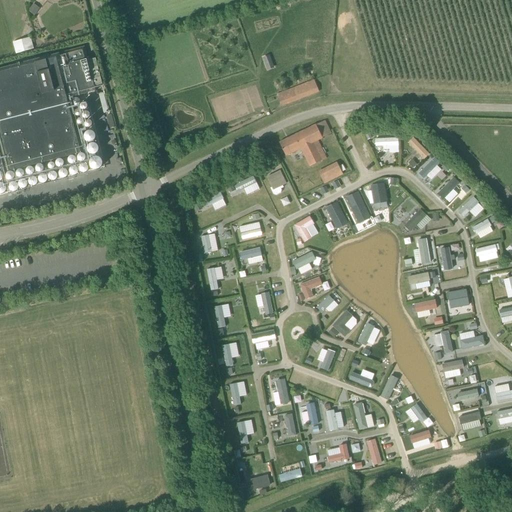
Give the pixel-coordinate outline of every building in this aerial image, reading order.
[(13,51),(31,46),(29,36),(11,41),(13,51)] [(0,150),(6,172),(85,152),(71,97),(95,91),(94,87),(102,85),(95,58),(87,60),(87,59),(85,59),(83,50),(60,55),(60,53),(0,68),(0,150)] [(271,60),(264,63),(267,70),(274,67),(271,60)] [(282,107),(320,92),(314,79),(277,94),(282,107)] [(327,158),(318,140),(331,135),(325,121),(279,142),(286,156),(301,149),(310,166),(327,158)] [(374,152),(398,152),(398,137),(374,138),(374,152)] [(416,160),(420,156),(423,159),(429,153),(413,137),(406,143),(410,146),(406,150),(416,160)] [(441,170),(436,165),(439,161),(433,156),(416,174),(428,184),(441,170)] [(324,184),(343,174),(337,162),(318,172),(324,184)] [(281,171),(268,178),(273,187),(274,190),(283,186),(287,183),(281,171)] [(447,203),(460,189),(465,193),(468,190),(452,175),(436,193),(447,203)] [(244,192),(244,194),(258,189),(254,176),(227,185),(231,197),(244,192)] [(332,184),(334,189),(341,186),(338,181),(332,184)] [(386,200),(384,200),(383,183),(370,184),(371,209),(387,208),(386,200)] [(329,191),(326,186),(320,188),(323,194),(329,191)] [(220,190),(199,200),(203,209),(224,199),(220,190)] [(343,197),(356,223),(369,216),(356,190),(343,197)] [(472,196),(454,212),(460,218),(468,211),(474,218),(483,209),(472,196)] [(323,207),(334,229),(346,223),(336,201),(323,207)] [(408,231),(415,225),(420,230),(430,219),(418,208),(402,225),(408,231)] [(302,243),(311,238),(305,228),(313,223),(308,215),(291,225),(302,243)] [(472,225),(477,239),(492,233),(487,220),(472,225)] [(241,241),(262,235),(258,221),(237,227),(241,241)] [(200,235),(202,253),(216,251),(214,233),(200,235)] [(427,238),(416,239),(416,249),(412,249),(413,266),(428,266),(427,238)] [(437,250),(460,246),(458,238),(436,242),(437,250)] [(495,250),(499,249),(498,243),(474,248),(477,262),(497,258),(495,250)] [(240,261),(246,260),(247,264),(262,261),(259,247),(238,251),(240,261)] [(311,270),(308,263),(314,260),(311,252),(291,259),(297,275),(311,270)] [(461,264),(439,269),(441,277),(463,272),(461,264)] [(216,274),(222,273),(221,266),(205,269),(209,291),(218,289),(216,274)] [(414,289),(429,287),(427,273),(405,275),(406,284),(414,284),(414,289)] [(511,276),(502,278),(506,298),(511,296),(511,276)] [(302,299),(312,296),(310,288),(320,285),(318,277),(298,282),(302,299)] [(443,297),(445,305),(468,300),(466,293),(443,297)] [(315,307),(322,316),(337,304),(329,295),(315,307)] [(414,318),(428,316),(427,309),(436,308),(435,300),(412,302),(414,318)] [(226,326),(224,317),(230,316),(228,303),(213,306),(217,328),(226,326)] [(511,306),(497,311),(501,324),(511,320),(511,306)] [(366,323),(356,341),(369,348),(379,330),(366,323)] [(328,332),(334,338),(339,333),(332,327),(328,332)] [(449,331),(432,333),(434,347),(441,346),(442,353),(452,351),(449,331)] [(482,335),(473,336),(472,331),(458,333),(460,348),(483,345),(482,335)] [(259,347),(260,353),(275,351),(272,337),(254,340),(255,348),(259,347)] [(232,358),(238,356),(235,342),(220,346),(225,367),(233,365),(232,358)] [(328,372),(335,353),(320,347),(315,360),(320,361),(318,368),(328,372)] [(277,358),(276,351),(268,353),(270,360),(277,358)] [(458,368),(462,367),(461,360),(440,364),(442,379),(459,376),(458,368)] [(360,369),(358,375),(349,371),(346,379),(369,388),(374,374),(360,369)] [(388,375),(378,397),(386,400),(389,395),(395,397),(400,386),(394,383),(396,379),(388,375)] [(273,405),(288,402),(284,378),(274,380),(275,392),(271,392),(273,405)] [(241,403),(239,396),(246,395),(242,381),(227,384),(233,406),(241,403)] [(511,389),(508,391),(506,383),(492,387),(496,402),(511,397),(511,389)] [(477,384),(448,389),(452,411),(458,410),(457,401),(479,397),(477,384)] [(305,412),(300,412),(301,425),(317,424),(314,402),(305,403),(305,412)] [(350,405),(357,430),(373,426),(370,414),(364,415),(360,402),(350,405)] [(416,403),(404,412),(413,425),(426,416),(416,403)] [(511,407),(495,412),(498,425),(511,421),(511,407)] [(477,408),(457,412),(462,431),(482,426),(477,408)] [(325,430),(334,430),(335,410),(326,410),(325,430)] [(293,414),(277,415),(278,426),(282,426),(283,437),(295,436),(293,414)] [(248,442),(246,435),(253,433),(250,419),(235,422),(240,444),(248,442)] [(426,430),(407,435),(411,449),(430,444),(426,430)] [(486,436),(484,430),(478,432),(480,438),(486,436)] [(374,465),(382,463),(375,439),(367,441),(374,465)] [(349,445),(351,453),(360,451),(358,443),(349,445)] [(324,456),(326,464),(347,459),(344,444),(329,447),(331,454),(324,456)] [(283,455),(288,476),(297,474),(291,452),(283,455)] [(266,474),(245,480),(248,491),(269,485),(266,474)]
